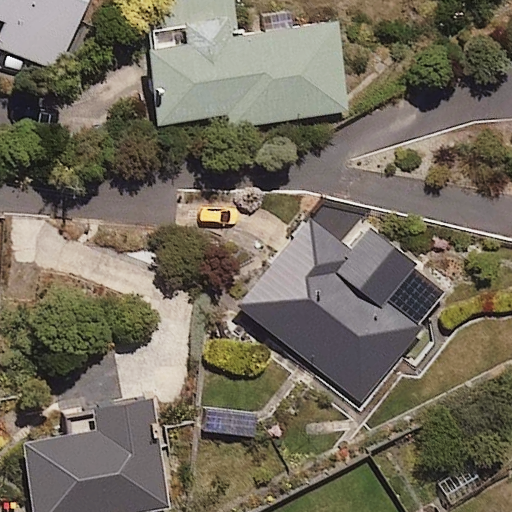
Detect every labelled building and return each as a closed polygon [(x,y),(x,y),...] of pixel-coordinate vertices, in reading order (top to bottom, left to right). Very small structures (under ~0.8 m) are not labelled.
[(0,0),(0,14),(2,16),(0,21),(0,44),(54,65),(79,0),(0,0)] [(231,23),(227,0),(146,0),(151,33),(139,35),(151,116),(223,106),(225,120),(341,104),(328,9),(231,23)] [(338,237),(298,207),(227,301),(360,402),(421,321),(381,290),(409,253),(357,213),(338,237)] [(143,386),(83,397),(87,420),(15,433),(29,511),(113,511),(164,503),(143,386)] [(482,488),(469,461),(436,477),(450,504),(482,488)]
